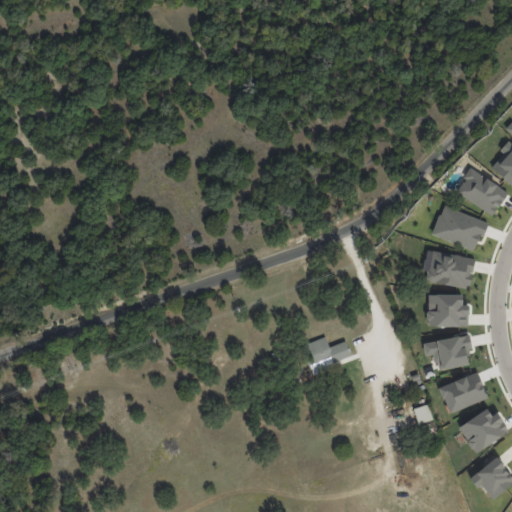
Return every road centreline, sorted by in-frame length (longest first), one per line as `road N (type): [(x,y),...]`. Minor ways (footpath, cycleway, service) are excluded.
road 1 (residential): [(0,355),(350,232),(386,208),(511,78)]
road 2 (residential): [(511,386),(496,344),(493,300),(511,228)]
